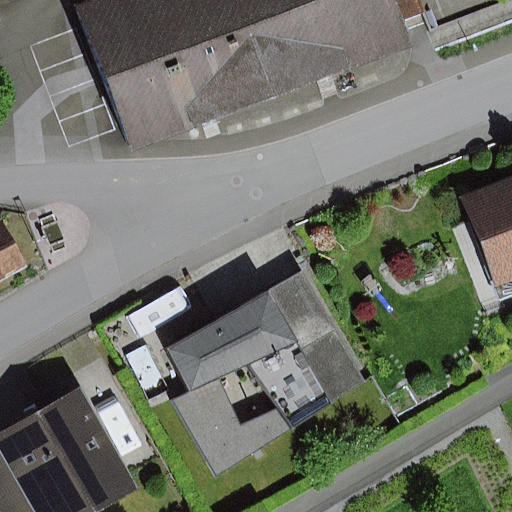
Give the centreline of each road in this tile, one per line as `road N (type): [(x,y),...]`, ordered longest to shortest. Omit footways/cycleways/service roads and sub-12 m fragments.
road 1 (residential): [(196,203),(511,85)]
road 2 (residential): [(0,333),(147,243),(196,203)]
road 3 (residential): [(0,187),(139,186),(196,203)]
